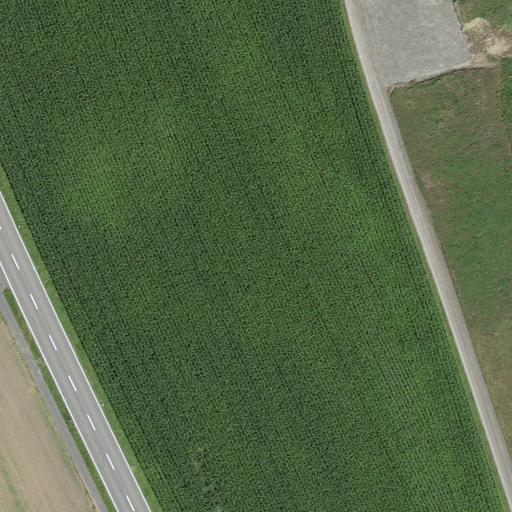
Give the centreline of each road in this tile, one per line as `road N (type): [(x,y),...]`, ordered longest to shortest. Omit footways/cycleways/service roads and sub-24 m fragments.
road 1 (track): [(352,0),(511,488)]
road 2 (secondary): [(0,225),(135,511)]
